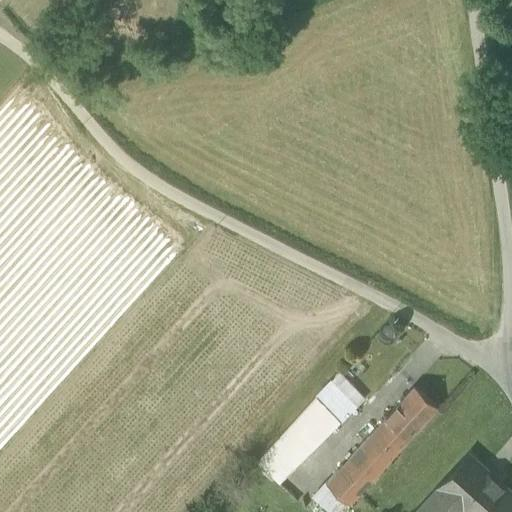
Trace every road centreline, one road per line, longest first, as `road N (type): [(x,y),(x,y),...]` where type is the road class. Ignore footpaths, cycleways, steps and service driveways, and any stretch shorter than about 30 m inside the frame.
road 1 (unclassified): [(510,363),(163,190),(106,146),(28,55),(0,41)]
road 2 (unclassified): [(510,363),(473,0)]
